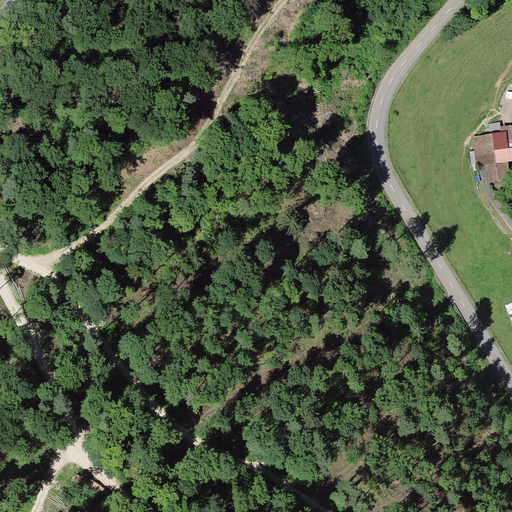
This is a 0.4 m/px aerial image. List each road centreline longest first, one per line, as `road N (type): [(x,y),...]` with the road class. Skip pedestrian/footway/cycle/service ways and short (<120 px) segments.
road 1 (tertiary): [(458,0),(389,84),(379,155),(511,383)]
road 2 (track): [(0,252),(34,263),(54,281),(170,423),(276,479),(319,511)]
road 3 (track): [(34,263),(108,226),(143,182),(194,144),(283,0)]
road 4 (track): [(143,511),(71,441),(0,281)]
